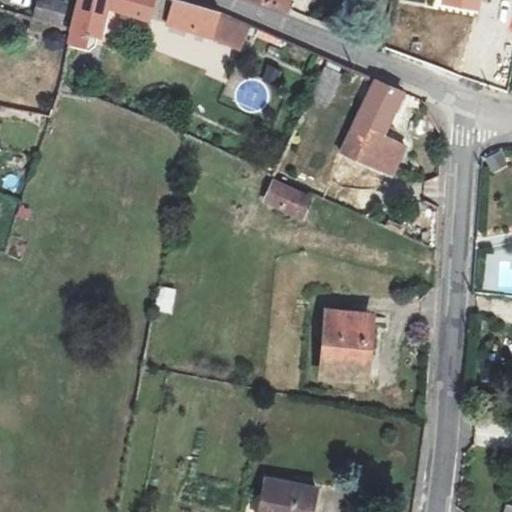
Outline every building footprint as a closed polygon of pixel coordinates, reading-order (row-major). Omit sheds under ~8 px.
[(41,0),(36,0),(32,21),(59,27),(65,6),(41,0)] [(106,9),(147,20),(151,0),(76,0),(69,29),(72,30),(69,45),(86,49),(97,40),(106,9)] [(219,13),(177,0),(171,0),(164,23),(212,39),(219,13)] [(249,28),(222,18),(214,37),(241,48),(249,28)] [(325,67),(313,97),(330,104),(341,73),(325,67)] [(383,137),(404,93),(376,81),(342,154),(392,177),(406,147),(383,137)] [(263,204),(304,220),(314,194),(273,178),(263,204)] [(159,286),(154,310),(172,313),(176,289),(159,286)] [(355,368),(357,347),(366,348),(370,309),(320,304),(314,364),(355,368)] [(311,511),(316,487),(266,477),(260,511),(311,511)]
